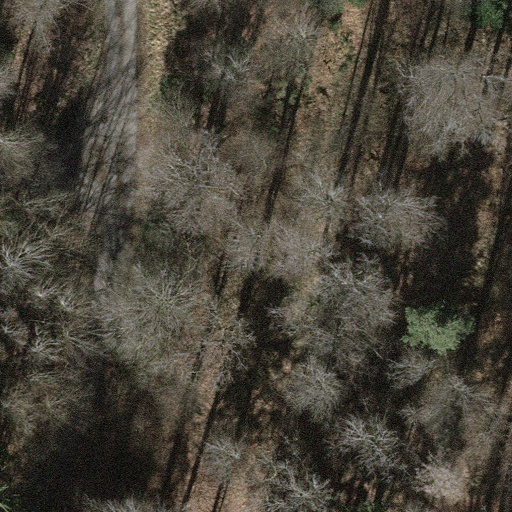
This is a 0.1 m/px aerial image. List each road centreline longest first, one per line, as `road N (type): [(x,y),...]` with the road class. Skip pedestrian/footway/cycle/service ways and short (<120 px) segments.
road 1 (track): [(39,511),(83,425),(124,207),(110,0)]
road 2 (track): [(124,207),(0,219)]
